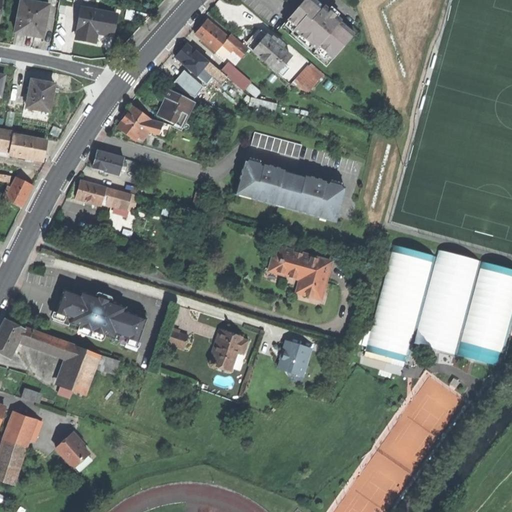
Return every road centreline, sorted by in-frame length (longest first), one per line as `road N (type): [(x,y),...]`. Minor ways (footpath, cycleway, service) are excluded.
road 1 (secondary): [(0,297),(60,173),(122,81)]
road 2 (residential): [(122,81),(0,53)]
